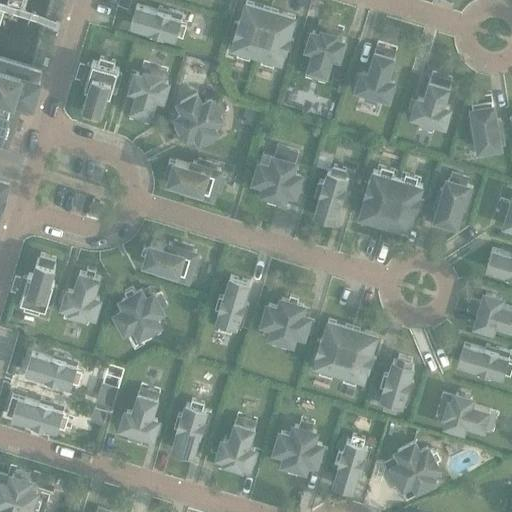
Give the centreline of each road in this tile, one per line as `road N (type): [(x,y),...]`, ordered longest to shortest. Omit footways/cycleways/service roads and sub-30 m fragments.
road 1 (unclassified): [(138,200),(395,279)]
road 2 (residential): [(0,437),(242,511)]
road 3 (residential): [(40,130),(80,0)]
road 4 (residential): [(15,210),(111,227),(138,200)]
road 5 (residential): [(138,200),(132,167),(110,151),(40,130)]
